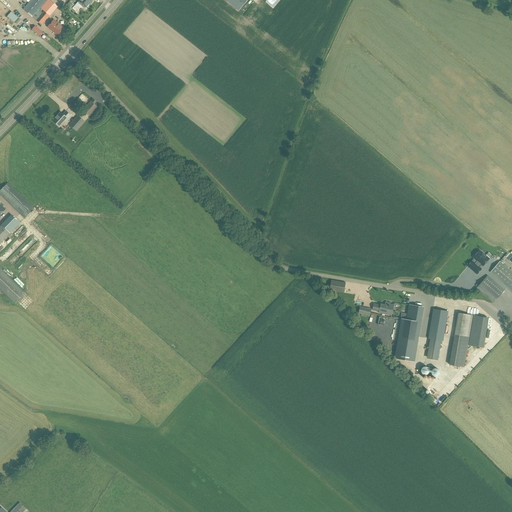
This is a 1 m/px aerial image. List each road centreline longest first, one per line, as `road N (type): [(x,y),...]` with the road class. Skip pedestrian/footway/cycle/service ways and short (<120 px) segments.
road 1 (track): [(511,330),(488,304),(272,263),(72,54)]
road 2 (primary): [(0,133),(120,0)]
